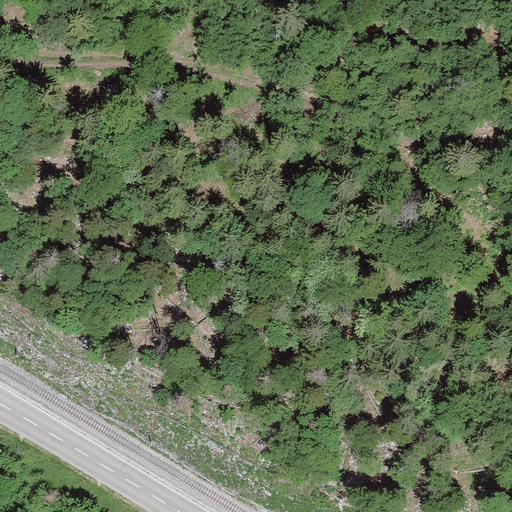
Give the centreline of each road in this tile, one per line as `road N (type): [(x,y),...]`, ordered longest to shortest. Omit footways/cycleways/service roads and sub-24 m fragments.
road 1 (track): [(511,131),(413,138),(208,69),(43,61),(0,51)]
road 2 (secondary): [(179,511),(0,404)]
